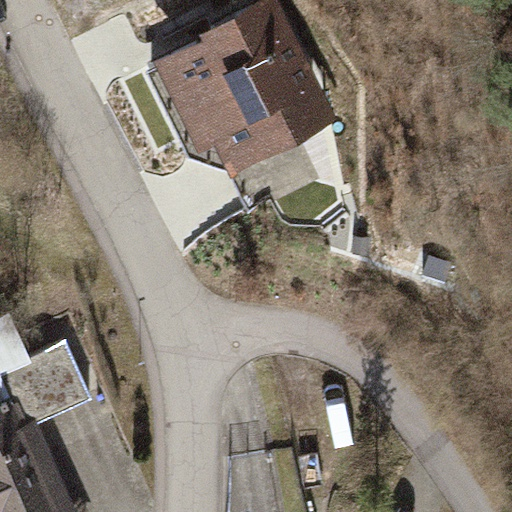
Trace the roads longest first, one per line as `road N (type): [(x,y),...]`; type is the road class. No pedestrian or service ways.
road 1 (residential): [(13,0),(183,341)]
road 2 (residential): [(183,341),(278,330),(382,384),(476,511)]
road 3 (residential): [(183,341),(189,511)]
